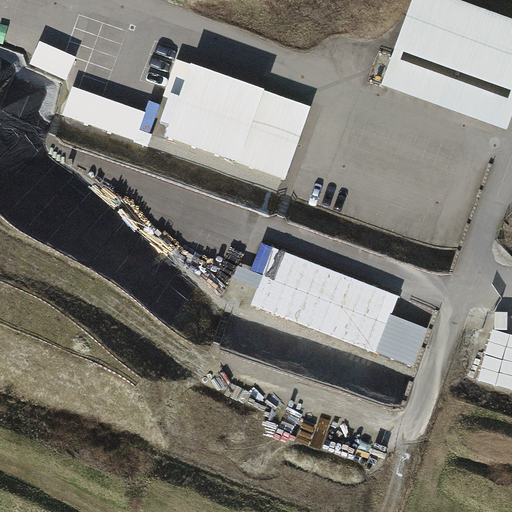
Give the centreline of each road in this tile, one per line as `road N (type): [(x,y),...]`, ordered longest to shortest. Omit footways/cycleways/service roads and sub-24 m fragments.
road 1 (unknown): [(416,421),(373,426),(290,406),(0,297)]
road 2 (unknown): [(511,106),(186,0)]
